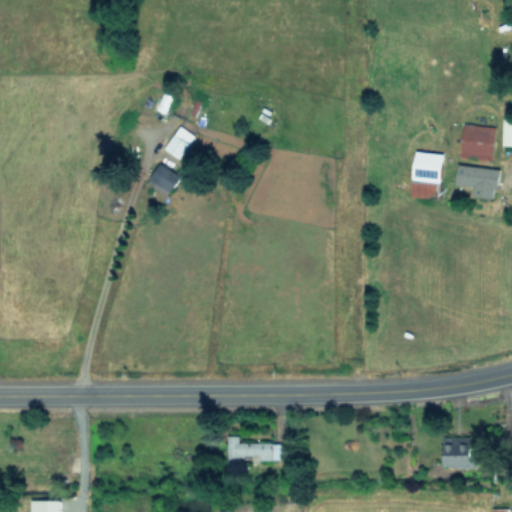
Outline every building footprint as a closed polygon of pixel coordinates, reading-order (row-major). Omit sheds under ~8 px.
[(156,108),(165,112),(172,94),(163,91),(156,108)] [(511,144),(511,118),(503,119),(503,145),(511,144)] [(460,157),(493,158),(494,125),(462,123),(460,157)] [(164,148),(179,157),(194,134),(179,124),(164,148)] [(412,179),(441,181),(442,152),(414,151),(412,179)] [(181,175),(162,162),(148,182),(166,195),(181,175)] [(498,168),(457,163),(455,183),(473,185),(472,195),(495,197),(498,168)] [(227,456),(259,456),(259,459),(282,459),(282,441),(238,441),(238,435),(227,435),(227,456)] [(470,437),(443,437),(444,465),(470,465),(470,437)] [(59,511),(59,498),(30,498),(29,511),(59,511)]
